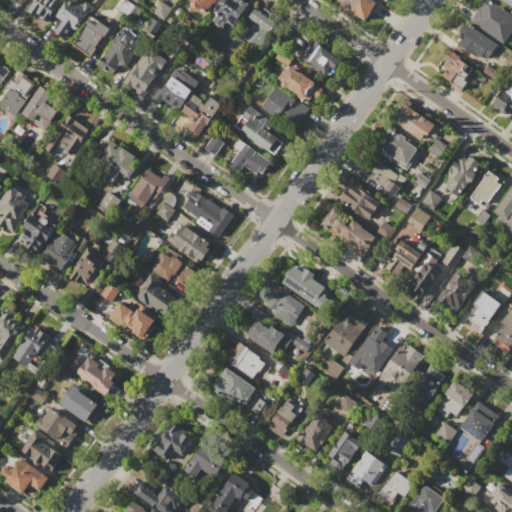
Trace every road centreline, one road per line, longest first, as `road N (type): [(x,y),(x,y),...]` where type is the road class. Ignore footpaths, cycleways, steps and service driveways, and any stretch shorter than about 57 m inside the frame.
road 1 (residential): [(511,387),(0,26)]
road 2 (secondary): [(428,0),(71,511)]
road 3 (residential): [(352,511),(0,259)]
road 4 (residential): [(511,153),(298,0)]
